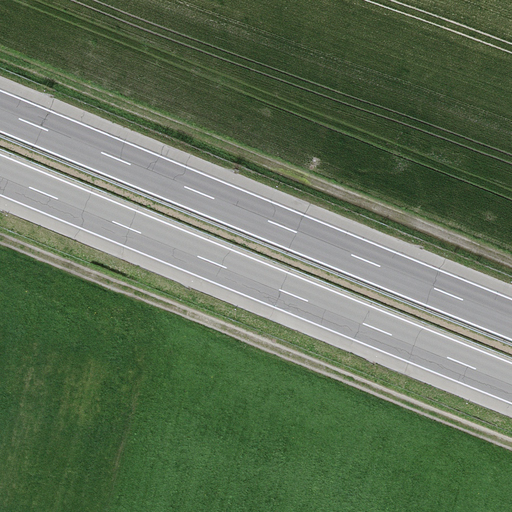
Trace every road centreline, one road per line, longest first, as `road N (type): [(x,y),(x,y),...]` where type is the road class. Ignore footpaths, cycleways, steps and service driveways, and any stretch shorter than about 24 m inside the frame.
road 1 (motorway): [(0,172),(511,382)]
road 2 (motorway): [(511,319),(0,109)]
road 3 (track): [(511,449),(0,243)]
road 4 (track): [(511,267),(0,61)]
